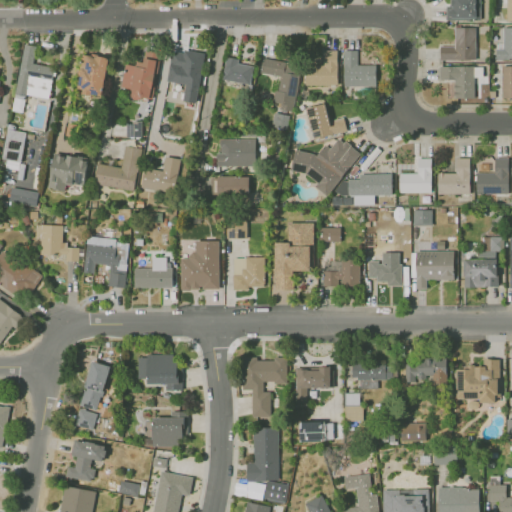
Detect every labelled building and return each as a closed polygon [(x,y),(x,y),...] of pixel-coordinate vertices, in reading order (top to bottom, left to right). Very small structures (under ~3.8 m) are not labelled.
[(450,0),(450,6),(446,6),(446,19),(476,19),(476,0),(450,0)] [(440,60),(476,60),(475,27),(454,27),(455,46),(440,46),(440,60)] [(503,49),(495,49),(496,60),(511,59),(511,27),(503,27),(503,49)] [(53,66),(34,64),(36,46),(22,44),(13,111),(23,112),(25,95),(49,98),(53,66)] [(125,62),(121,87),(132,89),(131,97),(150,100),(158,52),(145,50),(143,65),(125,62)] [(204,52),(182,50),(182,54),(171,52),(167,81),(185,83),(183,101),(198,103),(204,52)] [(343,86),(376,85),(376,64),(357,65),(357,50),(343,50),(343,86)] [(337,85),(337,51),(323,51),(323,65),(305,65),(305,85),(337,85)] [(108,57),(81,54),(76,92),(102,96),(108,57)] [(249,85),(253,66),(237,63),(238,59),(226,56),(221,79),(249,85)] [(259,73),(278,76),(273,107),(293,110),(300,64),(262,58),(259,73)] [(511,97),(511,65),(502,66),(502,98),(511,97)] [(453,81),(453,98),(476,99),(476,79),(483,80),(483,66),(440,66),(439,80),(453,81)] [(347,131),(343,117),(329,120),(325,103),(306,107),(314,139),(347,131)] [(289,115),(274,113),(272,124),(287,126),(289,115)] [(142,137),(141,122),(126,123),(127,137),(142,137)] [(3,159),(22,161),(25,131),(6,129),(3,159)] [(317,154),(294,150),(290,171),(300,173),(328,194),(360,153),(338,137),(331,147),(324,145),(317,154)] [(217,166),(255,165),(255,138),(220,139),(220,153),(216,153),(217,166)] [(134,190),(141,148),(125,145),(121,167),(97,163),(94,184),(134,190)] [(89,158),(53,153),(48,188),(64,190),(66,184),(73,185),(73,183),(84,185),(89,158)] [(180,159),(165,156),(162,170),(144,167),(141,187),(174,193),(180,159)] [(431,158),(417,158),(417,173),(399,173),(399,192),(431,192),(431,158)] [(469,194),(470,158),(455,158),(455,173),(437,173),(437,193),(469,194)] [(508,193),(508,158),(494,158),(494,172),(476,173),(476,193),(508,193)] [(391,173),(359,174),(359,179),(348,179),(348,195),(353,195),(353,205),(374,204),(374,195),(391,195),(391,173)] [(217,196),(248,197),(249,177),(218,175),(217,196)] [(9,201),(36,206),(39,192),(12,187),(9,201)] [(432,210),(413,209),(413,225),(432,225),(432,210)] [(247,238),(246,220),(226,221),(226,238),(247,238)] [(275,242),(274,289),(293,290),(293,270),(310,270),(310,242),(313,242),(313,222),(288,222),(287,242),(275,242)] [(64,225),(36,224),(35,238),(41,238),(40,255),(64,255),(64,261),(79,261),(79,247),(64,247),(64,225)] [(340,227),(319,227),(319,241),(340,241),(340,227)] [(464,287),(497,287),(497,251),(503,251),(503,236),(489,237),(489,250),(477,251),(478,258),(464,258),(464,287)] [(124,287),(127,258),(126,258),(128,241),(86,237),(83,272),(94,273),(95,263),(110,265),(108,286),(124,287)] [(219,288),(218,240),(195,241),(196,255),(180,255),(181,289),(219,288)] [(0,279),(0,284),(24,300),(41,275),(2,249),(0,252),(0,268),(5,271),(0,279)] [(454,252),(411,251),(410,279),(416,279),(416,288),(426,288),(426,279),(454,280),(454,252)] [(234,289),(265,288),(264,256),(233,257),(234,289)] [(134,288),(172,287),(172,267),(166,268),(166,257),(152,257),(152,267),(134,268),(134,288)] [(323,271),(323,286),(339,285),(339,286),(360,286),(359,259),(340,260),(340,270),(323,271)] [(402,283),(401,263),(368,263),(368,284),(402,283)] [(0,343),(12,325),(17,328),(25,316),(0,300),(0,343)] [(138,354),(137,378),(146,378),(146,383),(166,384),(165,390),(182,390),(183,363),(172,363),(172,355),(138,354)] [(252,416),(270,416),(270,391),(263,391),(263,383),(286,382),(286,358),(242,359),(243,389),(252,389),(252,416)] [(446,359),(406,358),(405,382),(415,383),(415,379),(426,379),(426,376),(432,377),(432,386),(446,386),(446,359)] [(498,402),(498,359),(483,359),(483,366),(456,367),(456,399),(478,398),(478,403),(498,402)] [(392,379),(392,360),(352,360),(352,378),(359,378),(359,388),(378,388),(378,379),(392,379)] [(97,410),(110,366),(91,361),(79,405),(97,410)] [(330,368),(295,368),(295,402),(307,402),(306,388),(330,387),(330,368)] [(361,421),(361,393),(344,393),(345,421),(361,421)] [(9,407),(0,405),(0,446),(2,447),(9,407)] [(92,430),(97,413),(79,408),(74,424),(92,430)] [(186,439),(188,412),(171,411),(170,418),(153,417),(152,445),(178,446),(178,439),(186,439)] [(299,441),(333,440),(333,422),(299,423),(299,441)] [(425,422),(400,423),(401,441),(426,440),(425,422)] [(254,427),(254,462),(247,462),(247,499),(287,499),(287,483),(278,483),(278,427),(254,427)] [(106,444),(73,441),(71,456),(76,457),(75,467),(67,466),(65,478),(93,481),(94,468),(90,467),(91,460),(104,461),(106,444)] [(456,464),(456,449),(434,449),(434,464),(456,464)] [(166,459),(153,458),(153,465),(165,466),(166,459)] [(178,511),(181,494),(190,496),(193,476),(159,471),(153,511),(178,511)] [(344,476),(345,488),(356,487),(358,507),(343,508),(343,511),(378,511),(377,494),(371,494),(369,473),(344,476)] [(139,484),(121,480),(118,491),(137,496),(139,484)] [(92,511),(95,490),(63,486),(59,511),(92,511)] [(479,511),(479,487),(438,487),(438,511),(479,511)] [(428,511),(428,489),(382,490),(382,511),(428,511)]
